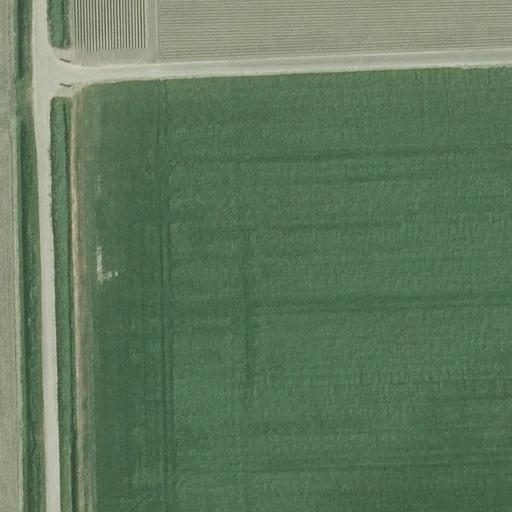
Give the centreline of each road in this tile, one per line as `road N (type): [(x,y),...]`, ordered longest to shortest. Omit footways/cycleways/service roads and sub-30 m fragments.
road 1 (unclassified): [(42,75),(511,57)]
road 2 (unclassified): [(42,75),(50,511)]
